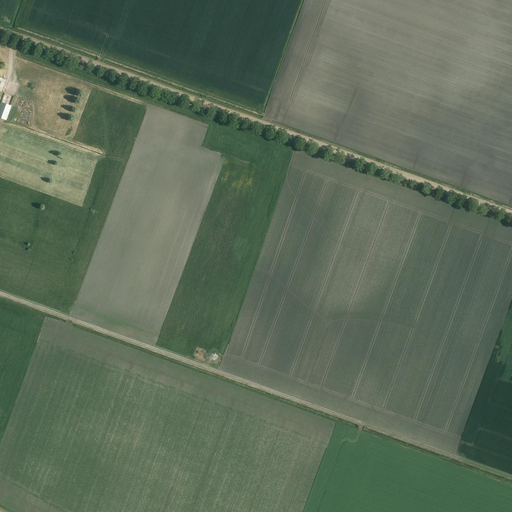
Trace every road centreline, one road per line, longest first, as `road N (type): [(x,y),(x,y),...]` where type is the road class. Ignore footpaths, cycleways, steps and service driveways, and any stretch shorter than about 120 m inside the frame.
road 1 (track): [(511,213),(0,30)]
road 2 (track): [(0,296),(511,478)]
